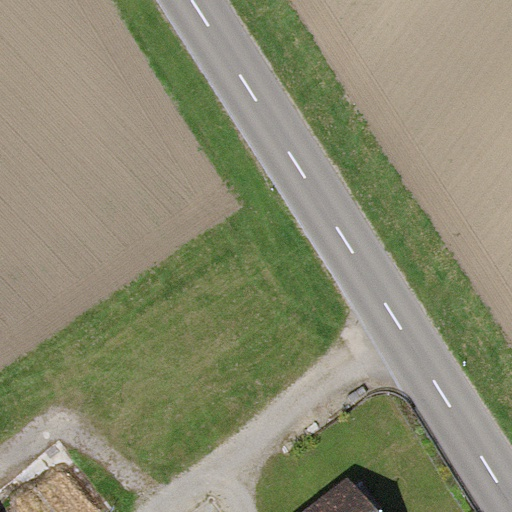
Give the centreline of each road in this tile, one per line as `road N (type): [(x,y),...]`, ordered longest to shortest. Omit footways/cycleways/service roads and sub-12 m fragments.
road 1 (tertiary): [(511,503),(194,0)]
road 2 (track): [(402,326),(180,511)]
